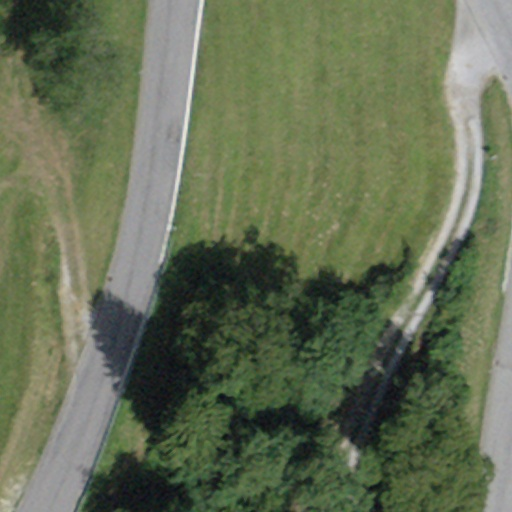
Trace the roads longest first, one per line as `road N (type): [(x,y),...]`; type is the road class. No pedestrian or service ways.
road 1 (track): [(511,28),(466,68),(463,209),(324,511)]
road 2 (residential): [(55,511),(140,321),(182,0)]
road 3 (residential): [(501,0),(511,20),(511,449),(504,511)]
